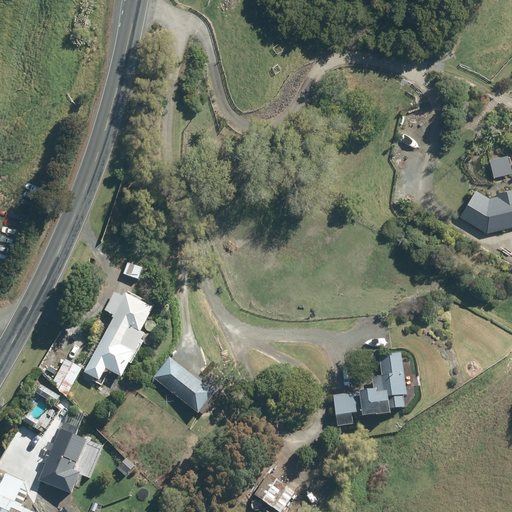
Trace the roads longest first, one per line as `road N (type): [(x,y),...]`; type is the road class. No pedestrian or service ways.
road 1 (track): [(146,0),(198,22),(235,110),(252,126),(297,101),(324,68),(389,62),(418,78),(435,94),(429,203),(490,245),(511,246)]
road 2 (track): [(184,16),(166,104),(172,176),(209,293),(228,330),(328,340),(344,384)]
road 3 (secondary): [(0,368),(41,291),(104,134),(136,0)]
road 4 (track): [(228,330),(273,443),(285,450),(313,435),(321,401),(311,378),(249,341)]
road 5 (track): [(76,350),(105,278),(103,260),(70,219)]
road 6 (track): [(196,365),(182,292),(191,235)]
